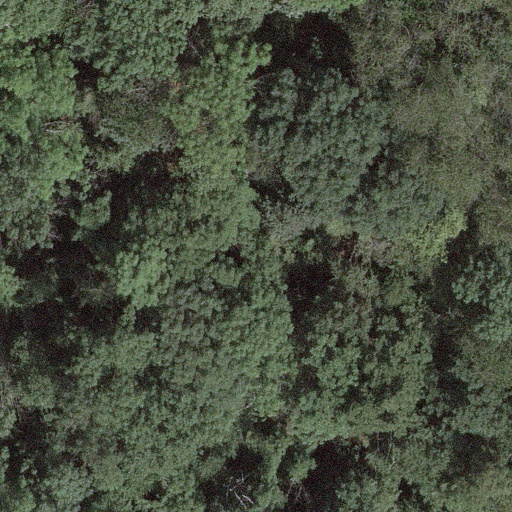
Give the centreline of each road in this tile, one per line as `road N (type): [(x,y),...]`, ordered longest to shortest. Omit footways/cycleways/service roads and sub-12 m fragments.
road 1 (track): [(299,511),(0,452)]
road 2 (track): [(0,43),(157,0)]
